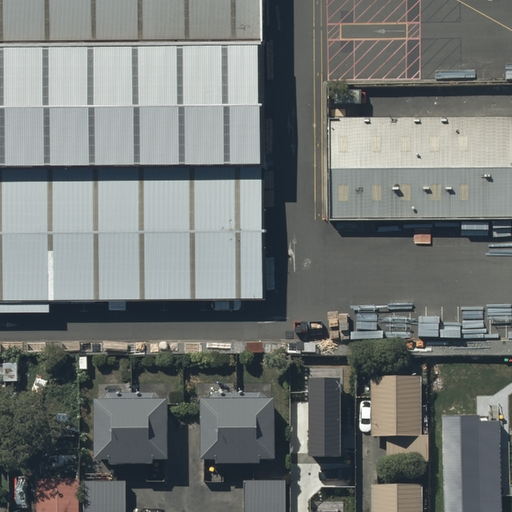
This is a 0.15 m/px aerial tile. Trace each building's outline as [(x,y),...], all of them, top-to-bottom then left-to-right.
[(0,0),(0,301),(268,301),(264,0),(0,0)] [(511,101),(335,103),(336,208),(511,206),(511,101)] [(340,378),(308,378),(308,455),(340,455),(340,378)] [(423,379),(370,379),(370,437),(388,437),(388,462),(429,462),(429,436),(423,436),(423,379)] [(167,465),(167,404),(162,405),(154,396),(108,396),(100,405),(94,405),(94,466),(109,466),(109,469),(152,468),(152,465),(167,465)] [(274,465),(274,404),(269,404),(261,396),(216,396),(207,405),(201,405),(202,465),(216,465),(216,468),(259,468),(259,465),(274,465)] [(442,419),(443,511),(499,511),(497,418),(442,419)] [(125,511),(125,482),(84,483),(84,511),(125,511)] [(37,483),(37,511),(78,511),(78,483),(37,483)] [(284,511),(284,483),(243,483),(243,511),(284,511)] [(424,511),(424,488),(371,488),(371,511),(424,511)]
